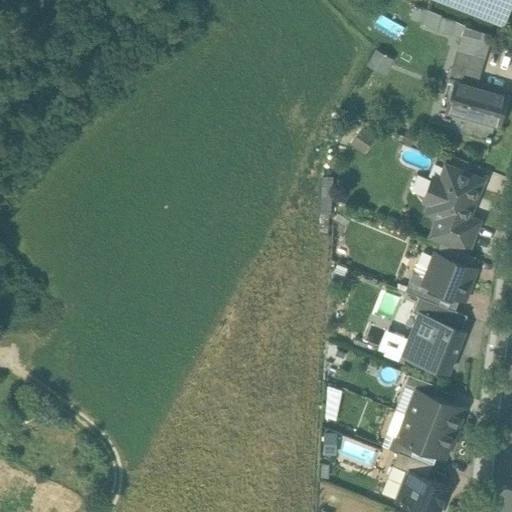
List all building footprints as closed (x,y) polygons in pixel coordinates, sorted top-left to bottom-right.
[(508,0),(455,0),(501,18),(508,0)] [(485,58),(457,50),(453,65),(480,72),(485,58)] [(480,72),(453,65),(448,79),(455,82),(456,80),(476,86),(480,72)] [(476,86),(456,80),(455,82),(446,111),(464,117),(460,132),(489,141),(494,126),(498,127),(508,96),(476,86)] [(481,180),(447,166),(442,181),(433,177),(425,198),(433,201),(430,211),(441,215),(464,224),(466,217),(481,180)] [(333,211),(334,175),(320,174),(319,211),(333,211)] [(466,217),(464,224),(441,215),(433,234),(467,247),(477,221),(466,217)] [(474,267),(437,253),(427,276),(425,282),(460,296),(462,297),(474,267)] [(460,296),(425,282),(427,276),(413,271),(405,290),(419,295),(455,309),(460,296)] [(455,309),(419,295),(413,311),(420,314),(421,313),(461,329),(467,314),(455,309)] [(461,329),(421,313),(420,314),(410,338),(420,342),(413,358),(436,367),(436,366),(449,371),(465,330),(461,329)] [(439,384),(409,373),(404,385),(417,390),(418,389),(435,395),(439,384)] [(435,395),(418,389),(417,390),(408,413),(453,431),(463,406),(435,395)] [(453,431),(408,413),(399,436),(399,437),(416,444),(444,455),(453,431)] [(416,444),(399,437),(399,436),(394,434),(389,446),(399,450),(411,455),(416,444)] [(411,455),(399,450),(394,464),(410,471),(411,470),(428,477),(433,464),(411,455)] [(428,477),(411,470),(410,471),(399,500),(429,511),(436,511),(442,500),(443,500),(447,490),(446,490),(448,485),(428,477)]
